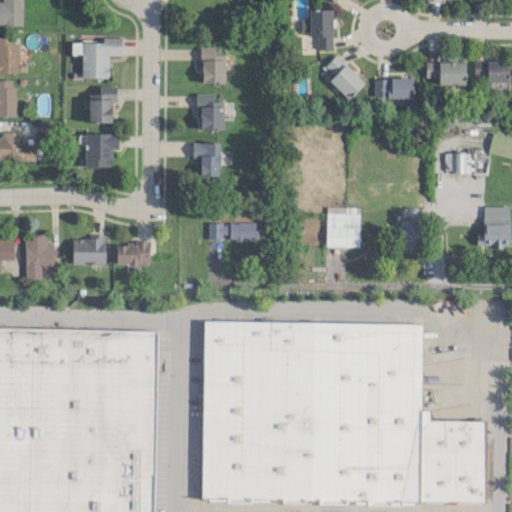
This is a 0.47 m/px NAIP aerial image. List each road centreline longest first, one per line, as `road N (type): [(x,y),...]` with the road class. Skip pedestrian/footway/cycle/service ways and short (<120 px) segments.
road 1 (residential): [(511,282),(183,286)]
road 2 (residential): [(147,207),(148,21),(138,0)]
road 3 (residential): [(0,195),(73,193),(147,207)]
